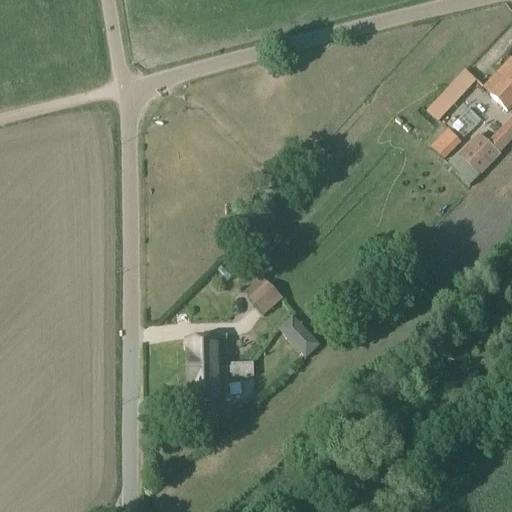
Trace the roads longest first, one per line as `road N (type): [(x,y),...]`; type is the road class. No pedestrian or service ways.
road 1 (unclassified): [(129,511),(123,88)]
road 2 (unclassified): [(123,88),(486,0)]
road 3 (track): [(123,88),(0,120)]
